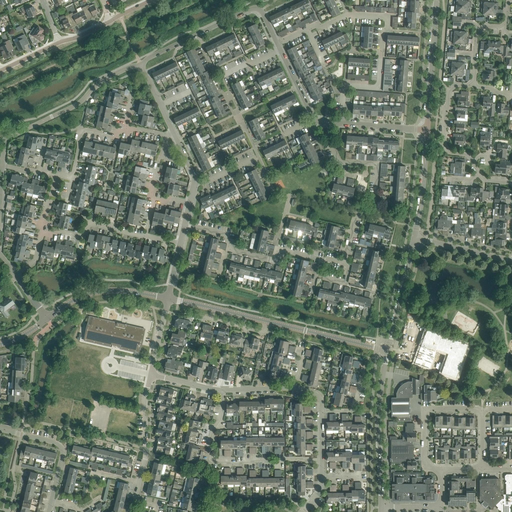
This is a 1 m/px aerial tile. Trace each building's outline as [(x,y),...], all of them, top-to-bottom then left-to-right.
[(305,0),(303,1),(306,9),(311,6),(307,0),(305,0)] [(306,9),(303,1),(298,4),(301,11),(303,13),(307,11),(306,9)] [(29,18),(32,16),(36,14),(33,6),(31,7),(30,4),(21,8),(23,14),(27,12),(29,18)] [(85,7),(91,18),(95,16),(96,15),(99,13),(94,4),(90,7),(89,5),(85,7)] [(297,13),(301,11),(298,4),(293,6),(297,13)] [(331,12),(338,8),(336,4),(328,7),(331,12)] [(292,16),(297,13),(293,6),(288,8),(292,16)] [(87,20),(91,18),(85,7),(81,8),(81,7),(77,9),(78,12),(82,21),(85,20),(87,20)] [(287,18),(292,16),(288,8),(284,10),(287,18)] [(331,12),(333,17),(340,13),(338,8),(331,12)] [(287,18),(284,10),(279,13),(283,20),(284,22),(288,20),(287,18)] [(80,22),(82,21),(78,12),(73,14),(73,13),(69,14),(75,26),(79,24),(80,22)] [(278,22),(283,20),(279,13),(274,15),(278,22)] [(70,28),(75,26),(69,14),(66,16),(64,15),(59,18),(60,21),(62,20),(66,29),(69,28),(70,28)] [(273,25),(278,22),(274,15),(270,17),(273,25)] [(250,33),(258,29),(256,24),(255,25),(253,22),(247,25),(249,29),(250,33)] [(41,34),(44,30),(38,26),(36,29),(33,28),(28,35),(31,40),(33,44),(37,42),(39,40),(40,41),(41,40),(42,40),(42,39),(43,39),(43,38),(43,37),(44,36),(41,34)] [(250,39),(260,34),(258,29),(250,33),(252,35),(248,37),(250,39)] [(346,33),(343,35),(341,32),(336,34),(340,42),(344,39),(346,42),(347,43),(349,42),(348,40),(349,40),(346,33)] [(29,44),(27,39),(24,34),(19,37),(20,40),(15,43),(17,47),(19,52),(25,49),(23,45),(25,45),(29,44)] [(238,42),(237,39),(234,34),(229,37),(234,47),(239,45),(238,42)] [(255,42),(262,39),(260,34),(250,39),(251,41),(252,44),(255,42)] [(335,44),(340,42),(336,34),(332,36),(335,44)] [(330,46),(335,44),(332,36),(327,39),(330,46)] [(230,49),(234,47),(229,37),(225,39),(228,46),(230,49)] [(469,38),(467,38),(460,38),(460,44),(463,45),(462,51),(465,51),(466,49),(466,45),(466,43),(468,43),(469,38)] [(224,49),(228,46),(225,39),(220,41),(224,49)] [(266,43),(265,43),(262,39),(255,42),(259,50),(267,46),(266,43)] [(326,49),(330,46),(327,39),(322,41),(326,49)] [(4,45),(0,47),(0,49),(3,56),(8,58),(9,56),(12,55),(10,50),(13,48),(9,40),(3,43),(4,45)] [(305,48),(310,46),(309,44),(311,43),(309,40),(302,43),(305,48)] [(225,52),(224,49),(220,41),(215,43),(219,51),(220,54),(225,52)] [(481,41),(480,49),(485,50),(484,53),(489,53),(490,51),(494,51),(494,42),(491,42),(491,41),(488,41),(488,42),(481,41)] [(502,55),(503,51),(503,46),(500,46),(501,42),(498,42),(494,42),(494,51),(498,52),(497,54),(502,55)] [(214,53),(219,51),(215,43),(211,46),(214,53)] [(209,55),(214,53),(211,46),(206,48),(209,55)] [(297,52),(297,51),(295,47),(288,50),(290,55),(297,52)] [(189,57),(197,53),(195,48),(187,52),(189,57)] [(292,60),(300,56),(297,52),(290,55),(292,60)] [(192,62),(199,58),(197,53),(189,57),(192,62)] [(304,60),(303,57),(302,55),(300,56),(292,60),(294,65),(302,61),(304,60)] [(194,66),(201,63),(199,58),(192,62),(194,66)] [(307,64),(305,59),(304,60),(302,61),(294,65),(297,69),(307,64)] [(180,70),(178,67),(176,62),(171,65),(175,72),(180,70)] [(194,66),(192,68),(194,72),(196,71),(204,68),(201,63),(194,66)] [(306,70),(308,69),(309,69),(307,64),(297,69),(299,74),(306,70)] [(170,74),(175,72),(171,65),(167,67),(170,74)] [(166,77),(170,74),(167,67),(162,69),(166,77)] [(196,71),(193,73),(195,77),(197,76),(198,76),(206,72),(204,68),(196,71)] [(285,75),(283,70),(282,68),(277,70),(280,77),(281,79),(281,80),(286,78),(285,75)] [(161,79),(166,77),(162,69),(157,71),(161,79)] [(306,70),(299,74),(301,79),(304,78),(309,75),(307,72),(309,71),(308,69),(306,70)] [(275,80),(280,77),(277,70),(272,72),(275,80)] [(156,81),(161,79),(157,71),(152,74),(156,81)] [(211,76),(208,71),(206,72),(198,76),(197,76),(199,81),(211,76)] [(496,71),(491,71),(486,71),(486,74),(484,74),(484,76),(483,76),(482,80),(492,81),(493,77),(495,77),(496,71)] [(271,82),(275,80),(272,72),(267,75),(271,82)] [(316,77),(314,72),(309,75),(304,78),(306,82),(313,79),(316,77)] [(266,84),(271,82),(267,75),(263,77),(266,84)] [(205,84),(213,81),(211,76),(199,81),(198,82),(199,86),(201,85),(201,86),(202,85),(205,84)] [(261,87),(266,84),(263,77),(258,79),(261,87)] [(307,88),(308,87),(315,83),(313,79),(306,82),(304,83),(307,88)] [(205,84),(202,85),(204,88),(206,87),(208,89),(215,85),(213,81),(205,84)] [(234,90),(242,87),(239,82),(232,85),(234,90)] [(318,88),(315,83),(308,87),(310,92),(318,88)] [(210,94),(217,90),(215,85),(208,89),(210,94)] [(323,91),(321,86),(318,88),(310,92),(313,96),(322,92),(323,91)] [(236,95),(244,91),(242,87),(234,90),(236,95)] [(109,97),(123,100),(124,97),(120,96),(121,94),(124,95),(125,91),(118,90),(117,93),(110,92),(109,97)] [(220,95),(217,90),(210,94),(212,98),(217,96),(220,95)] [(239,100),(246,96),(244,91),(236,95),(239,100)] [(322,98),(321,95),(323,94),(322,92),(313,96),(315,101),(318,100),(319,103),(325,100),(324,97),(322,98)] [(241,104),(251,99),(253,99),(252,96),(254,95),(253,93),(246,96),(239,100),(241,104)] [(468,102),(468,100),(469,95),(456,94),(456,98),(458,98),(458,106),(458,105),(462,105),(462,106),(466,107),(466,105),(469,106),(469,102),(468,102)] [(293,104),(298,102),(295,95),(290,97),(293,104)] [(109,97),(107,96),(105,101),(119,104),(119,102),(122,103),(123,100),(109,97)] [(208,100),(205,102),(207,107),(210,105),(212,104),(220,101),(217,96),(212,98),(210,99),(208,100)] [(289,107),(293,104),(290,97),(285,99),(289,107)] [(495,104),(492,103),(492,100),(490,100),(490,97),(487,97),(483,97),(483,102),(483,106),(487,107),(486,110),(489,110),(488,116),(494,116),(495,104)] [(251,99),(241,104),(243,109),(251,106),(254,105),(252,102),(251,99)] [(284,109),(289,107),(285,99),(280,101),(284,109)] [(136,108),(150,111),(151,106),(148,105),(148,102),(140,100),(139,103),(140,104),(140,106),(137,105),(136,108)] [(119,104),(105,101),(104,106),(104,107),(117,110),(118,107),(121,108),(122,105),(119,104)] [(214,109),(222,105),(220,101),(212,104),(214,109)] [(278,101),(275,102),(275,104),(276,104),(279,111),(284,109),(280,101),(279,102),(278,101)] [(396,107),(395,116),(401,116),(402,113),(405,114),(405,104),(400,103),(400,107),(396,107)] [(509,114),(509,112),(509,107),(504,107),(505,104),(498,103),(497,113),(504,113),(509,114)] [(274,114),(279,111),(276,104),(275,104),(271,106),(274,114)] [(217,114),(224,110),(222,105),(214,109),(217,114)] [(197,117),(202,115),(198,107),(193,110),(197,117)] [(467,108),(460,108),(455,107),(455,111),(457,111),(457,119),(457,118),(465,118),(465,115),(467,115),(467,108)] [(149,116),(150,111),(136,108),(135,111),(139,112),(138,114),(140,114),(149,116)] [(192,119),(197,117),(193,110),(188,112),(192,119)] [(217,114),(219,118),(227,115),(224,110),(217,114)] [(110,116),(111,113),(100,111),(99,116),(113,119),(114,116),(110,116)] [(187,122),(192,119),(188,112),(184,114),(187,122)] [(149,116),(140,114),(140,117),(143,118),(142,120),(153,123),(154,117),(149,116)] [(183,124),(187,122),(184,114),(179,116),(183,124)] [(178,126),(183,124),(179,116),(174,119),(176,123),(178,126)] [(251,127),(259,123),(256,118),(249,122),(251,127)] [(153,123),(142,120),(142,122),(139,121),(138,125),(149,127),(152,128),(155,128),(156,123),(153,123)] [(108,126),(109,124),(98,121),(97,126),(106,129),(106,130),(110,131),(111,126),(108,126)] [(466,122),(459,121),(454,121),(454,124),(456,124),(456,133),(456,131),(464,132),(464,128),(466,128),(466,122)] [(254,131),(261,128),(259,123),(251,127),(254,131)] [(256,136),(263,132),(261,128),(254,131),(256,136)] [(480,140),(480,145),(484,146),(486,147),(486,145),(489,145),(489,144),(492,145),(492,146),(493,128),(490,128),(490,134),(485,134),(485,132),(481,132),(481,136),(480,140)] [(246,137),(244,133),(242,130),(237,132),(241,140),(246,137)] [(236,142),(241,140),(237,132),(233,135),(236,142)] [(258,141),(266,137),(263,132),(256,136),(258,141)] [(301,143),(309,139),(307,133),(299,137),(301,143)] [(191,143),(198,139),(196,134),(188,138),(191,143)] [(465,135),(458,134),(453,134),(453,137),(455,138),(455,146),(455,144),(462,145),(462,146),(463,146),(463,141),(465,141),(465,136),(465,135)] [(231,144),(236,142),(233,135),(228,137),(231,144)] [(42,145),(43,142),(38,141),(38,138),(30,136),(28,142),(42,145)] [(135,151),(138,137),(135,137),(135,140),(132,139),(132,142),(129,153),(130,153),(134,154),(135,151)] [(227,147),(231,144),(228,137),(223,139),(227,147)] [(198,139),(191,143),(193,148),(203,143),(203,142),(201,138),(198,139)] [(93,154),(96,140),(93,139),(93,143),(91,142),(88,153),(93,154)] [(145,154),(148,140),(146,139),(145,142),(143,142),(140,153),(145,154)] [(226,147),(227,147),(223,139),(218,142),(222,149),(224,148),(225,150),(227,149),(226,147)] [(304,148),(312,144),(309,139),(301,143),(304,148)] [(279,143),(283,151),(289,148),(285,140),(279,143)] [(132,142),(129,141),(128,144),(126,144),(124,155),(129,156),(130,153),(129,153),(132,142)] [(150,155),(156,156),(159,142),(156,141),(155,145),(153,144),(150,155)] [(104,156),(107,143),(104,142),(103,145),(101,145),(98,155),(104,156)] [(203,143),(193,148),(195,152),(203,149),(206,147),(203,143)] [(278,154),(283,151),(279,143),(274,145),(278,154)] [(114,159),(117,145),(114,144),(113,147),(111,147),(109,158),(114,159)] [(307,154),(315,150),(312,144),(304,148),(307,154)] [(508,145),(502,144),(497,144),(497,152),(499,152),(498,157),(505,158),(506,153),(507,153),(508,145)] [(273,156),(278,154),(274,145),(269,148),(273,156)] [(27,148),(22,147),(21,153),(30,155),(30,153),(35,154),(36,150),(27,148)] [(53,151),(50,164),(53,165),(54,160),(57,161),(59,149),(53,148),(53,151)] [(267,159),(273,156),(269,148),(263,151),(267,159)] [(50,164),(53,151),(47,149),(45,158),(47,159),(46,164),(50,164)] [(61,167),(65,151),(59,149),(57,161),(59,161),(58,166),(61,167)] [(197,157),(205,153),(203,149),(195,152),(197,157)] [(309,159),(317,155),(315,150),(307,154),(309,159)] [(72,164),(74,156),(71,155),(71,152),(65,151),(61,167),(65,168),(66,163),(72,164)] [(29,157),(30,155),(21,153),(19,159),(33,162),(34,158),(29,157)] [(200,162),(207,158),(205,153),(197,157),(200,162)] [(317,155),(309,159),(312,165),(320,161),(317,155)] [(207,158),(200,162),(202,166),(209,163),(213,161),(210,157),(207,158)] [(32,165),(33,162),(19,159),(18,165),(27,167),(27,164),(32,165)] [(451,164),(451,167),(465,168),(465,164),(466,164),(466,159),(455,159),(455,163),(452,163),(451,164)] [(496,164),(495,173),(507,174),(508,169),(510,169),(511,162),(504,162),(504,165),(500,165),(496,164)] [(204,171),(212,168),(209,163),(202,166),(204,171)] [(82,170),(96,173),(97,167),(89,165),(88,168),(83,167),(82,170)] [(135,172),(149,175),(150,172),(146,171),(147,169),(136,166),(135,172)] [(166,172),(177,174),(178,169),(164,166),(164,169),(167,170),(166,172)] [(450,171),(450,173),(451,174),(454,175),(454,176),(465,177),(465,172),(465,171),(464,171),(465,168),(451,167),(450,170),(451,171),(450,171)] [(250,178),(258,174),(256,169),(248,173),(250,178)] [(95,179),(96,173),(82,170),(82,174),(86,175),(86,177),(95,179)] [(16,185),(19,175),(15,174),(15,175),(12,175),(11,183),(9,182),(8,187),(12,188),(13,184),(16,185)] [(253,183),(260,179),(258,174),(250,178),(253,183)] [(22,186),(25,177),(22,177),(22,176),(19,175),(16,185),(22,186)] [(134,177),(134,176),(128,175),(127,180),(141,184),(142,181),(139,180),(139,178),(134,177)] [(337,193),(341,177),(338,176),(336,184),(334,183),(332,192),(335,193),(334,196),(336,196),(337,193)] [(93,185),(95,179),(86,177),(85,179),(81,178),(80,182),(91,184),(91,185),(93,185)] [(350,185),(352,179),(348,178),(346,187),(344,186),(342,194),(347,196),(349,187),(350,185)] [(33,194),(36,180),(33,179),(32,184),(29,184),(27,192),(33,194)] [(255,187),(262,184),(260,179),(253,183),(255,187)] [(38,198),(41,186),(39,186),(40,181),(36,180),(33,194),(32,197),(38,198)] [(230,188),(234,195),(239,193),(235,185),(232,181),(230,182),(233,186),(230,188)] [(44,200),(45,196),(48,183),(44,182),(43,187),(41,186),(38,198),(41,199),(44,200)] [(91,185),(91,184),(80,182),(79,184),(74,183),(73,187),(87,190),(90,190),(91,185)] [(166,186),(169,186),(168,188),(179,191),(180,186),(175,184),(175,185),(166,183),(166,186)] [(234,195),(230,188),(228,183),(226,184),(228,189),(225,190),(229,197),(234,195)] [(257,192),(265,188),(262,184),(255,187),(257,192)] [(442,186),(441,200),(444,200),(445,199),(450,199),(450,197),(451,187),(448,187),(448,186),(446,186),(446,185),(444,185),(443,186),(442,186)] [(136,190),(137,188),(126,186),(125,191),(139,194),(140,191),(136,190)] [(451,187),(450,197),(455,197),(455,200),(455,201),(458,201),(459,187),(458,187),(457,186),(456,186),(455,187),(454,187),(454,186),(451,186),(451,187)] [(459,187),(458,201),(460,201),(461,201),(462,201),(463,202),(466,202),(467,201),(467,200),(468,191),(468,189),(465,188),(463,188),(463,187),(461,186),(460,187),(459,187)] [(86,196),(87,190),(73,187),(73,190),(78,191),(77,194),(86,196)] [(259,197),(267,193),(265,188),(257,192),(259,197)] [(476,197),(477,188),(471,188),(471,191),(468,191),(467,200),(473,201),(473,197),(476,197)] [(476,197),(476,198),(479,198),(479,201),(485,202),(485,198),(486,191),(483,191),(483,188),(477,188),(476,197)] [(496,198),(500,198),(505,199),(506,196),(508,196),(508,194),(509,194),(509,189),(499,189),(499,192),(496,192),(496,198)] [(224,200),(229,197),(225,190),(221,192),(224,200)] [(203,198),(200,199),(205,209),(210,207),(205,197),(205,195),(203,192),(201,193),(202,196),(203,198)] [(221,192),(216,195),(221,204),(225,202),(224,200),(221,192)] [(259,197),(262,202),(269,198),(267,193),(259,197)] [(211,197),(210,194),(205,197),(210,207),(215,204),(211,197)] [(211,197),(215,204),(216,207),(221,204),(216,195),(211,197)] [(147,200),(133,197),(130,197),(128,202),(142,205),(143,203),(146,204),(147,200)] [(403,203),(403,198),(395,197),(394,206),(400,207),(400,203),(403,203)] [(83,208),(84,201),(71,198),(70,202),(75,203),(74,206),(83,208)] [(100,212),(103,201),(97,200),(94,214),(97,214),(98,211),(100,212)] [(67,210),(69,204),(60,202),(59,205),(54,203),(53,207),(67,210)] [(111,214),(113,203),(108,202),(105,216),(108,217),(108,213),(111,214)] [(142,207),(142,205),(128,202),(127,207),(131,208),(145,211),(145,208),(142,207)] [(36,206),(27,204),(24,203),(22,209),(35,212),(36,209),(35,208),(36,206)] [(168,224),(172,207),(169,206),(168,209),(166,209),(166,211),(163,223),(168,224)] [(66,216),(67,210),(53,207),(53,210),(58,212),(57,214),(66,216)] [(173,225),(174,222),(177,211),(175,211),(175,208),(172,207),(168,224),(173,225)] [(174,222),(179,223),(183,209),(179,208),(179,212),(177,211),(174,222)] [(35,216),(35,212),(22,209),(21,213),(25,213),(25,216),(24,216),(28,217),(33,218),(34,215),(35,216)] [(157,227),(158,224),(160,213),(158,213),(159,209),(156,209),(152,223),(152,226),(157,227)] [(507,216),(507,210),(495,209),(494,215),(493,215),(493,219),(497,219),(499,219),(499,216),(498,216),(498,215),(507,216)] [(166,211),(163,210),(162,214),(160,213),(158,224),(163,225),(163,223),(166,211)] [(140,217),(140,215),(129,213),(128,218),(139,220),(142,221),(143,218),(140,217)] [(444,216),(444,213),(442,213),(442,216),(441,216),(440,217),(440,220),(435,219),(434,229),(437,229),(443,230),(444,216)] [(66,216),(57,214),(56,218),(61,219),(60,221),(69,223),(71,217),(66,216)] [(24,216),(25,216),(20,215),(18,220),(32,224),(32,220),(28,219),(28,217),(24,216)] [(447,216),(444,216),(443,230),(449,230),(451,230),(452,230),(452,220),(452,218),(448,217),(447,216)] [(139,220),(128,218),(127,223),(138,225),(137,228),(141,229),(141,226),(142,223),(139,222),(139,220)] [(288,218),(285,228),(294,230),(296,222),(291,220),(291,219),(288,218)] [(506,220),(499,219),(497,219),(496,224),(493,224),(492,225),(492,228),(506,229),(506,223),(506,220)] [(18,220),(18,221),(15,220),(14,226),(25,229),(26,226),(31,227),(32,224),(18,220)] [(460,234),(461,220),(458,220),(457,221),(452,220),(452,230),(451,230),(451,233),(454,233),(460,234)] [(469,225),(464,224),(465,221),(464,220),(461,220),(460,234),(465,234),(468,234),(469,234),(469,227),(469,225)] [(68,229),(69,223),(60,221),(60,223),(55,222),(54,226),(68,229)] [(339,227),(331,225),(332,224),(327,223),(326,230),(344,234),(344,232),(338,230),(339,227)] [(306,224),(303,236),(306,236),(306,233),(309,234),(309,235),(312,235),(313,232),(314,227),(311,226),(311,225),(306,224)] [(373,236),(373,234),(375,225),(370,224),(368,232),(367,231),(366,232),(366,233),(366,234),(373,236)] [(478,224),(475,224),(474,225),(474,228),(469,227),(469,234),(468,234),(468,237),(471,237),(471,238),(477,238),(478,224)] [(480,224),(478,224),(477,238),(482,238),(485,238),(486,233),(486,229),(481,228),(481,225),(480,224)] [(25,231),(25,229),(14,226),(12,232),(17,233),(29,236),(30,232),(25,231)] [(391,240),(392,235),(390,234),(391,229),(385,228),(383,236),(387,237),(386,239),(391,240)] [(505,234),(506,229),(492,228),(492,230),(493,231),(496,232),(495,236),(505,237),(505,234)] [(28,238),(29,236),(17,233),(16,236),(17,236),(16,239),(19,240),(32,243),(33,239),(28,238)] [(96,241),(94,241),(95,236),(90,235),(88,241),(91,242),(90,246),(95,247),(95,248),(96,241)] [(102,241),(103,237),(98,235),(96,241),(95,248),(98,248),(98,247),(103,248),(104,245),(105,242),(104,241),(102,241)] [(336,240),(336,238),(324,235),(323,240),(327,241),(341,244),(342,242),(338,241),(336,240)] [(504,240),(505,237),(495,236),(495,241),(492,241),(491,242),(491,245),(505,246),(505,240),(504,240)] [(110,238),(106,237),(105,237),(104,241),(105,242),(104,245),(106,246),(106,249),(111,250),(111,248),(112,243),(109,243),(110,238)] [(227,244),(224,243),(221,243),(218,243),(219,240),(211,238),(209,243),(227,247),(227,244)] [(266,244),(267,242),(255,239),(254,244),(274,249),(275,246),(266,244)] [(111,250),(111,252),(113,253),(113,252),(118,253),(119,250),(120,246),(117,245),(118,242),(113,240),(112,243),(111,248),(111,250)] [(48,256),(50,247),(47,247),(48,242),(45,241),(42,255),(48,256)] [(66,258),(70,242),(66,241),(65,246),(63,245),(61,254),(63,254),(62,257),(66,258)] [(341,247),(341,244),(327,241),(326,246),(323,245),(322,248),(328,250),(329,247),(334,248),(335,245),(337,245),(337,246),(341,247)] [(79,255),(73,254),(75,248),(72,247),(73,242),(70,242),(66,258),(74,260),(75,258),(78,258),(79,255)] [(126,243),(121,242),(120,246),(119,250),(122,251),(121,254),(126,255),(127,252),(128,248),(125,247),(126,243)] [(57,244),(53,243),(52,248),(50,247),(48,256),(47,259),(53,260),(54,257),(55,253),(57,244)] [(127,252),(126,255),(129,255),(134,257),(135,254),(135,250),(133,250),(134,245),(128,244),(128,248),(127,252)] [(273,252),(274,249),(254,244),(252,249),(264,252),(265,250),(273,252)] [(26,250),(26,247),(17,245),(16,251),(30,254),(31,251),(26,250)] [(135,254),(134,257),(136,257),(142,258),(142,257),(143,252),(140,251),(141,247),(136,246),(135,250),(135,254)] [(143,252),(142,257),(150,259),(151,256),(150,256),(151,252),(149,252),(150,247),(144,246),(143,252)] [(156,253),(157,249),(152,248),(151,252),(150,256),(151,256),(153,256),(152,259),(158,260),(158,257),(159,254),(156,253)] [(216,253),(216,250),(208,248),(207,253),(221,256),(222,254),(218,253),(216,253)] [(158,257),(158,260),(160,261),(165,262),(167,256),(164,255),(165,251),(160,250),(159,254),(158,257)] [(29,258),(30,254),(16,251),(14,261),(22,263),(23,259),(24,257),(29,258)] [(213,263),(214,260),(203,257),(202,262),(204,263),(219,266),(219,264),(215,263),(213,263)] [(247,265),(248,258),(245,258),(244,265),(241,265),(239,273),(239,277),(244,278),(244,275),(247,266),(247,265)] [(316,269),(317,266),(311,264),(311,265),(308,264),(309,261),(300,259),(300,262),(297,261),(296,264),(299,265),(299,264),(316,269)] [(280,271),(281,266),(279,266),(278,270),(277,272),(275,280),(275,283),(280,284),(283,273),(280,272),(280,270),(280,271)] [(211,273),(212,270),(203,268),(202,273),(216,277),(217,274),(213,273),(211,273)] [(308,275),(306,274),(307,272),(298,270),(295,269),(294,274),(297,275),(305,277),(307,277),(311,278),(312,276),(308,275)] [(365,281),(373,283),(374,278),(366,276),(363,275),(362,280),(365,281)] [(303,285),(304,282),(296,280),(295,282),(292,281),(291,284),(294,285),(309,288),(309,286),(305,285),(303,285)] [(323,298),(327,282),(324,281),(323,288),(323,289),(320,289),(318,297),(323,298)] [(336,291),(337,285),(334,284),(333,290),(334,290),(333,292),(330,291),(328,300),(328,303),(333,304),(336,291)] [(347,287),(345,286),(344,291),(344,293),(341,292),(340,294),(341,294),(339,300),(344,302),(347,287)] [(354,304),(358,290),(355,289),(354,293),(354,295),(351,294),(349,303),(354,304)] [(301,295),(302,292),(293,290),(292,295),(306,299),(307,296),(303,295),(301,295)] [(336,291),(333,304),(338,306),(339,300),(341,294),(340,294),(338,293),(338,291),(336,291)] [(10,297),(9,296),(5,299),(6,300),(0,305),(0,309),(6,317),(10,315),(6,310),(15,304),(11,298),(10,297)] [(187,327),(188,326),(192,324),(191,321),(178,318),(176,320),(174,327),(182,328),(187,329),(187,327)] [(88,329),(86,339),(137,350),(139,340),(143,341),(145,331),(126,327),(126,325),(118,323),(117,325),(94,320),(92,330),(88,329)] [(212,342),(213,338),(214,333),(209,332),(210,331),(211,331),(212,326),(203,324),(202,329),(203,329),(203,332),(201,332),(200,337),(205,338),(205,341),(207,343),(208,346),(210,346),(211,342),(212,342)] [(226,345),(227,343),(227,341),(228,337),(228,336),(225,336),(226,332),(219,330),(217,338),(221,339),(220,343),(226,345)] [(452,339),(443,336),(426,330),(415,364),(430,370),(437,350),(448,354),(441,373),(457,379),(469,345),(452,339)] [(173,333),(171,341),(171,343),(174,344),(173,345),(178,346),(179,343),(183,344),(184,340),(185,333),(184,332),(179,331),(178,335),(173,333)] [(228,337),(227,341),(227,343),(230,343),(239,345),(239,347),(243,348),(245,339),(242,338),(243,335),(236,334),(236,335),(232,334),(231,338),(228,337)] [(257,349),(258,344),(259,339),(252,338),(251,338),(250,339),(251,339),(251,341),(246,340),(246,342),(245,342),(244,348),(243,352),(248,353),(248,351),(249,352),(250,349),(255,350),(255,349),(257,349)] [(276,345),(276,346),(295,350),(296,347),(290,345),(290,346),(288,346),(289,342),(283,340),(281,340),(280,344),(277,343),(276,346),(276,345)] [(169,348),(167,356),(172,357),(176,358),(177,355),(178,352),(181,353),(183,348),(178,347),(173,345),(173,349),(169,348)] [(276,346),(275,351),(278,352),(278,353),(284,354),(286,355),(287,351),(289,351),(288,352),(294,353),(295,350),(276,346)] [(321,356),(321,355),(323,350),(315,348),(314,352),(312,351),(307,349),(306,352),(321,356)] [(278,352),(275,351),(273,351),(271,357),(270,357),(290,362),(291,359),(285,357),(285,358),(283,357),(284,354),(278,353),(278,352)] [(324,357),(321,356),(306,352),(305,355),(311,357),(311,356),(313,357),(312,361),(314,361),(320,362),(320,359),(324,360),(324,357)] [(353,357),(346,355),(346,353),(343,352),(341,361),(359,365),(360,362),(354,361),(352,361),(353,357)] [(26,358),(25,358),(25,354),(16,356),(16,364),(27,364),(27,361),(25,361),(26,358)] [(289,365),(290,362),(270,357),(269,363),(273,364),(281,366),(282,362),(283,363),(289,365)] [(166,362),(165,367),(166,367),(165,371),(174,373),(177,374),(177,373),(178,374),(179,370),(178,370),(178,368),(181,369),(183,363),(176,361),(175,361),(172,360),(171,360),(171,363),(166,362)] [(190,368),(189,373),(192,374),(192,375),(201,377),(202,369),(205,370),(206,365),(207,363),(200,361),(198,367),(191,365),(190,368)] [(314,361),(313,364),(312,364),(306,362),(305,365),(321,369),(324,370),(325,366),(321,366),(322,363),(320,362),(314,361)] [(359,368),(359,365),(341,361),(340,364),(343,364),(342,368),(345,368),(350,369),(351,366),(353,366),(353,367),(359,368)] [(281,366),(273,364),(269,363),(267,369),(269,370),(287,374),(288,371),(282,369),(282,370),(280,370),(281,366)] [(220,373),(219,378),(222,379),(231,381),(232,378),(233,378),(234,373),(233,373),(234,367),(226,365),(224,374),(223,373),(220,373)] [(305,365),(305,368),(312,370),(311,373),(319,375),(321,369),(305,365)] [(215,380),(216,375),(218,369),(209,367),(207,378),(215,380)] [(250,380),(251,375),(252,371),(248,370),(249,369),(242,368),(240,377),(243,377),(243,378),(245,378),(245,379),(250,380)] [(353,370),(350,369),(345,368),(344,371),(341,371),(340,374),(343,374),(359,378),(360,375),(354,373),(354,374),(352,373),(353,370)] [(286,377),(287,374),(269,370),(269,371),(268,376),(278,378),(279,375),(280,375),(280,376),(286,377)] [(322,382),(318,381),(302,378),(302,381),(308,382),(308,381),(309,382),(309,386),(316,387),(317,384),(320,385),(321,384),(322,382)] [(391,398),(392,418),(397,418),(397,421),(411,421),(411,417),(411,418),(410,418),(409,398),(411,398),(413,396),(413,394),(419,394),(419,388),(419,386),(419,380),(412,378),(412,381),(408,381),(404,383),(401,386),(398,389),(396,393),(396,398),(391,398)] [(349,386),(350,382),(340,380),(340,381),(342,381),(340,386),(356,390),(357,387),(351,386),(349,386)] [(431,390),(431,387),(431,385),(424,385),(424,401),(430,401),(430,400),(437,400),(437,396),(438,396),(438,390),(431,390)] [(355,393),(356,390),(340,386),(339,392),(339,393),(345,394),(344,394),(347,395),(348,391),(349,391),(349,392),(355,393)] [(159,389),(158,395),(159,395),(164,396),(165,392),(169,393),(168,397),(172,398),(173,395),(174,390),(173,390),(173,389),(170,388),(169,389),(161,387),(160,389),(159,389)] [(339,392),(337,392),(335,392),(337,393),(335,398),(333,397),(333,398),(335,398),(351,402),(351,399),(345,397),(345,398),(344,398),(344,394),(345,394),(339,393),(339,392)] [(188,410),(192,395),(188,394),(186,400),(182,399),(180,408),(188,410)] [(157,397),(156,403),(160,404),(162,404),(163,400),(167,401),(166,405),(171,406),(174,407),(174,406),(173,406),(173,405),(171,405),(172,398),(168,397),(164,396),(159,395),(159,397),(157,397)] [(196,412),(198,403),(194,402),(196,396),(192,395),(188,410),(196,412)] [(204,414),(207,399),(203,398),(202,404),(198,403),(196,412),(204,414)] [(350,405),(351,402),(335,398),(334,405),(342,406),(342,403),(344,403),(344,404),(350,405)] [(204,414),(207,414),(212,415),(214,406),(210,406),(211,400),(207,399),(204,414)] [(159,405),(157,411),(159,411),(163,413),(164,409),(168,410),(167,413),(172,415),(174,407),(171,406),(166,405),(162,404),(160,404),(160,405),(159,405)] [(167,413),(163,413),(159,411),(158,413),(157,413),(156,419),(160,420),(162,420),(163,416),(166,417),(166,421),(170,422),(172,415),(167,413)] [(170,422),(166,421),(162,420),(160,420),(160,422),(158,421),(157,427),(158,428),(163,429),(171,431),(173,423),(170,422)] [(205,423),(200,422),(190,420),(189,428),(198,430),(198,426),(204,427),(205,423)] [(397,437),(390,437),(390,439),(390,445),(413,445),(413,441),(416,441),(416,433),(413,433),(413,429),(414,429),(414,423),(407,423),(407,427),(406,427),(406,433),(407,433),(407,438),(403,438),(403,439),(397,439),(397,437)] [(171,431),(163,429),(158,428),(158,429),(157,429),(155,435),(158,436),(161,436),(162,433),(166,434),(165,437),(170,438),(171,431)] [(197,433),(198,430),(189,428),(187,435),(201,439),(202,435),(197,433)] [(201,443),(201,439),(187,435),(185,443),(190,445),(190,444),(194,445),(195,441),(201,443)] [(165,437),(161,436),(158,436),(160,436),(159,438),(158,438),(156,444),(158,444),(162,445),(163,441),(168,442),(167,446),(171,447),(173,439),(170,438),(165,437)] [(227,440),(226,440),(221,440),(219,440),(219,449),(221,448),(225,448),(225,450),(224,450),(224,456),(227,456),(227,440)] [(78,455),(80,447),(77,446),(77,444),(74,443),(72,453),(78,455)] [(156,445),(155,451),(169,455),(171,447),(167,446),(162,445),(158,444),(157,446),(156,445)] [(199,446),(194,445),(190,444),(190,445),(188,452),(203,455),(204,451),(198,450),(199,446)] [(414,445),(413,445),(390,445),(390,457),(414,457),(414,445)] [(30,457),(33,448),(26,446),(25,450),(22,449),(20,456),(24,457),(24,455),(30,457)] [(84,456),(87,446),(84,446),(83,448),(80,447),(78,455),(84,456)] [(97,457),(100,447),(97,446),(96,448),(93,447),(92,450),(91,455),(97,457)] [(37,458),(39,449),(33,448),(30,457),(37,458)] [(43,460),(45,451),(39,449),(37,458),(43,460)] [(110,460),(112,450),(109,449),(108,451),(105,450),(103,458),(110,460)] [(116,461),(118,453),(114,452),(115,450),(112,450),(110,460),(116,461)] [(49,461),(51,452),(45,451),(43,460),(49,461)] [(49,461),(55,463),(57,454),(51,452),(49,461)] [(122,463),(124,453),(121,452),(121,454),(118,453),(116,461),(122,463)] [(202,459),(203,455),(188,452),(186,460),(195,462),(196,458),(202,459)] [(128,464),(127,466),(131,467),(133,460),(129,459),(130,456),(127,455),(127,453),(124,453),(122,463),(128,464)] [(414,457),(390,457),(390,463),(401,463),(401,461),(403,461),(403,465),(407,465),(407,469),(416,469),(416,461),(413,461),(413,457),(414,457)] [(305,470),(305,464),(297,464),(297,472),(313,472),(313,469),(307,469),(307,470),(305,470)] [(78,469),(75,468),(71,467),(70,470),(68,470),(67,473),(77,475),(78,469)] [(161,475),(162,469),(151,467),(150,469),(153,470),(152,473),(161,475)] [(219,476),(217,476),(217,485),(221,485),(221,484),(224,484),(228,484),(228,468),(224,468),(224,474),(225,474),(225,476),(219,476)] [(28,475),(27,478),(37,480),(38,479),(39,474),(35,473),(29,471),(28,473),(28,475)] [(420,483),(420,477),(420,472),(393,473),(393,490),(393,497),(395,497),(395,498),(397,499),(427,499),(427,500),(429,500),(429,499),(432,499),(433,497),(433,484),(423,484),(423,483),(420,483)] [(75,481),(77,475),(67,473),(66,476),(68,476),(68,480),(75,481)] [(189,482),(201,484),(201,482),(199,482),(200,478),(191,476),(189,482)] [(158,485),(160,480),(148,477),(148,480),(150,480),(149,483),(158,485)] [(472,477),(451,477),(451,481),(448,481),(448,496),(449,496),(449,501),(448,501),(448,506),(462,506),(467,506),(467,501),(472,501),(475,501),(475,489),(459,489),(459,481),(466,481),(466,488),(470,488),(470,487),(475,487),(475,481),(472,481),(472,477)] [(36,486),(37,480),(27,478),(27,481),(29,481),(28,484),(36,486)] [(501,480),(499,478),(498,479),(482,479),(482,478),(479,480),(480,481),(480,487),(480,488),(480,496),(480,499),(479,500),(479,499),(479,500),(482,503),(483,502),(487,506),(486,507),(490,510),(489,510),(490,509),(493,509),(493,507),(496,505),(506,494),(504,494),(504,493),(501,490),(500,481),(501,480)] [(74,488),(75,481),(68,480),(67,483),(65,482),(64,485),(74,488)] [(129,484),(124,483),(121,482),(119,488),(129,491),(130,488),(128,487),(129,484)] [(34,492),(36,486),(28,484),(27,488),(25,487),(24,490),(34,492)] [(72,494),(74,488),(64,485),(63,488),(65,489),(65,492),(72,494)] [(313,488),(313,485),(297,485),(297,491),(298,491),(298,495),(305,495),(305,491),(305,487),(307,487),(307,488),(313,488)] [(196,492),(197,489),(188,487),(187,492),(198,495),(199,493),(196,492)] [(128,494),(129,491),(119,488),(118,494),(126,496),(126,493),(128,494)] [(156,496),(157,491),(146,488),(145,490),(148,491),(147,494),(156,496)] [(33,498),(34,492),(24,490),(24,493),(26,493),(25,497),(33,498)] [(198,495),(187,492),(182,491),(181,496),(185,497),(194,500),(195,497),(198,497),(198,495)] [(125,499),(126,496),(118,494),(116,500),(126,503),(127,500),(125,499)] [(511,511),(511,494),(506,494),(496,505),(498,507),(499,507),(501,509),(500,510),(501,510),(501,511),(511,511)] [(31,505),(33,498),(25,497),(24,500),(22,499),(21,502),(31,505)] [(194,503),(194,500),(185,497),(184,503),(196,506),(196,503),(194,503)] [(125,506),(126,503),(116,500),(115,507),(121,508),(123,509),(123,505),(125,506)] [(30,511),(31,505),(21,502),(21,505),(23,506),(22,509),(30,511)]
